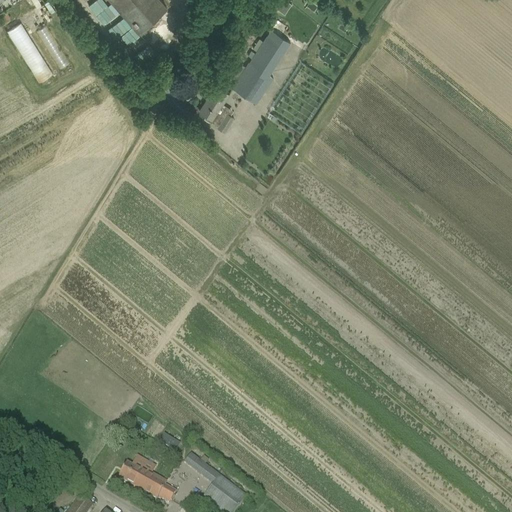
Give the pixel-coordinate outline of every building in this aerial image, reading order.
[(111,0),(136,28),(130,33),(133,37),(167,7),(160,0),(111,0)] [(280,0),(276,7),(285,13),(291,3),(287,0),(280,0)] [(39,81),(52,73),(21,22),(8,30),(39,81)] [(47,25),(37,31),(60,68),(70,62),(47,25)] [(274,76),(250,61),(246,66),(238,60),(229,73),(238,78),(233,86),(257,102),(274,76)] [(206,114),(205,117),(226,132),(235,117),(221,107),(229,94),(216,85),(200,110),(206,114)] [(180,446),(164,436),(159,443),(175,453),(180,446)] [(126,464),(118,479),(157,501),(158,498),(169,504),(175,492),(165,486),(166,483),(142,470),(140,472),(126,464)] [(219,476),(201,500),(217,511),(261,511),(263,510),(219,476)] [(68,511),(88,511),(92,507),(79,497),(68,511)]
